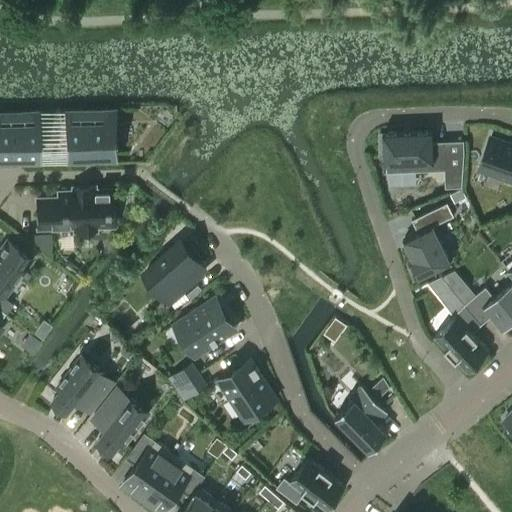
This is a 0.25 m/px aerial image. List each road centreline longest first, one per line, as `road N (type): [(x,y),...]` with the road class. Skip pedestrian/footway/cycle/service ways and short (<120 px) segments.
road 1 (residential): [(369,480),(300,417),(267,327),(227,251),(191,211),(144,175),(0,177)]
road 2 (residential): [(511,120),(393,114),(371,118),(355,142),(418,338),(471,405)]
road 3 (residential): [(0,404),(48,431),(129,511)]
road 4 (residential): [(369,480),(471,405)]
